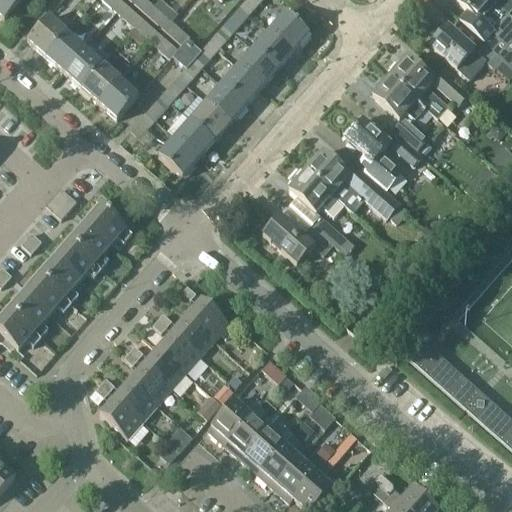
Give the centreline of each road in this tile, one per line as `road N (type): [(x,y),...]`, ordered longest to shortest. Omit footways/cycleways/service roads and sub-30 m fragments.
road 1 (unclassified): [(507,511),(193,237)]
road 2 (residential): [(193,237),(365,40)]
road 3 (residential): [(71,423),(67,380),(193,237)]
road 4 (residential): [(83,144),(193,237)]
